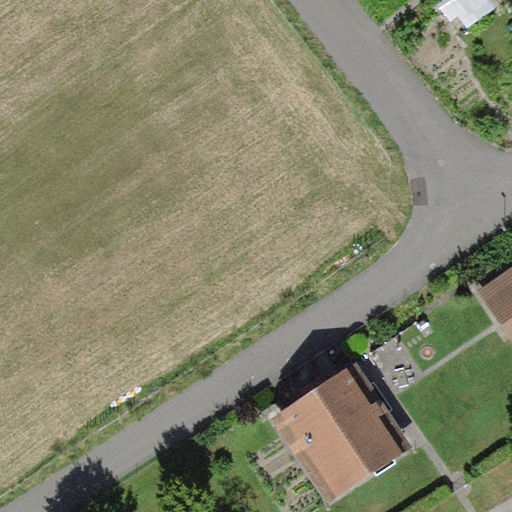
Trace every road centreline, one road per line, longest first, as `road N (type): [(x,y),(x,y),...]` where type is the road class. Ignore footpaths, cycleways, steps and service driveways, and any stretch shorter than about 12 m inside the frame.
road 1 (residential): [(26,511),(480,208)]
road 2 (residential): [(480,208),(330,0)]
